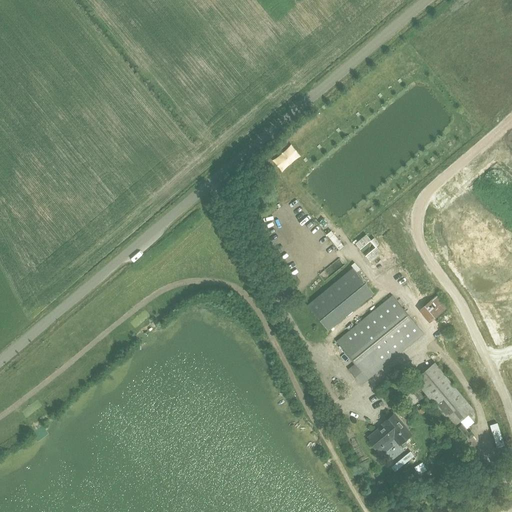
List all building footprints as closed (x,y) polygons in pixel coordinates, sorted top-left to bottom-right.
[(356,364),(349,369),(362,384),(423,334),(392,296),(337,341),(356,364)] [(453,426),(473,409),(434,363),(414,380),(453,426)] [(379,450),(394,438),(400,445),(411,435),(394,414),(382,424),(383,425),(369,437),(379,450)] [(497,423),(490,426),(497,448),(504,446),(497,423)] [(461,426),(452,433),(459,443),(469,435),(461,426)] [(410,452),(391,467),(395,471),(410,459),(413,464),(417,461),(410,452)]
